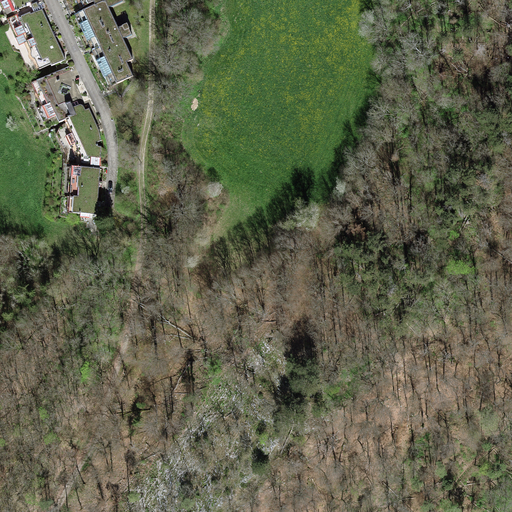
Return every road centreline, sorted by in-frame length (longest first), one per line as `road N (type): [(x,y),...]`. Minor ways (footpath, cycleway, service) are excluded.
road 1 (track): [(53,511),(126,319),(151,169),(158,0)]
road 2 (residential): [(59,0),(108,128),(114,179)]
